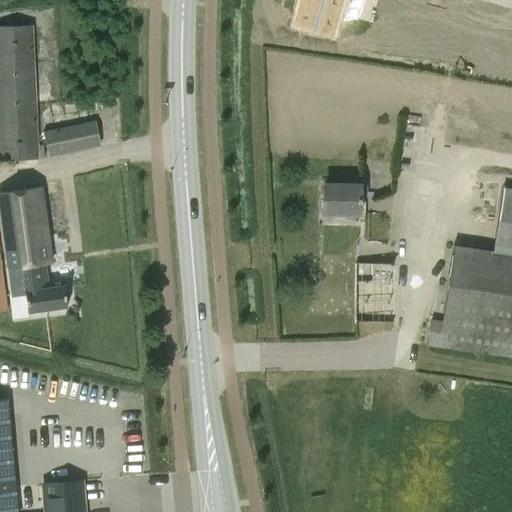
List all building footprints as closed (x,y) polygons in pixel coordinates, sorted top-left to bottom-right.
[(304,0),(299,21),(332,31),(339,0),(304,0)] [(31,27),(0,27),(0,161),(37,160),(31,27)] [(95,122),(44,134),(49,157),(100,146),(95,122)] [(325,185),(325,213),(360,214),(360,185),(325,185)] [(0,222),(6,269),(21,267),(27,312),(67,307),(64,284),(48,286),(45,264),(52,263),(43,186),(0,191),(0,222)] [(511,192),(502,191),(493,251),(493,255),(453,250),(443,325),(431,323),(427,349),(511,360),(511,192)] [(0,257),(0,311),(8,310),(0,257)] [(358,261),(357,320),(403,321),(404,262),(358,261)] [(83,511),(82,481),(43,483),(45,511),(15,511),(7,398),(0,398),(0,511),(83,511)] [(452,511),(453,483),(439,483),(438,511),(452,511)]
